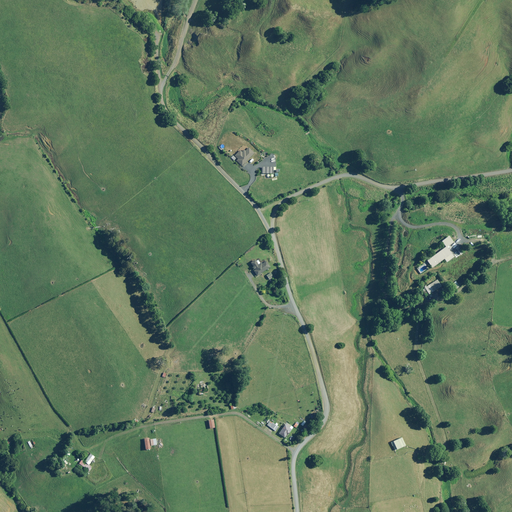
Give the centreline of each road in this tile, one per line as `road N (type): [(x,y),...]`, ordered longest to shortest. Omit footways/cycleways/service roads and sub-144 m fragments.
road 1 (unclassified): [(295,511),(296,455),(327,408),(258,207)]
road 2 (unclassified): [(511,164),(389,183),(345,166),(258,207)]
road 3 (unclassified): [(258,207),(168,113),(156,34)]
